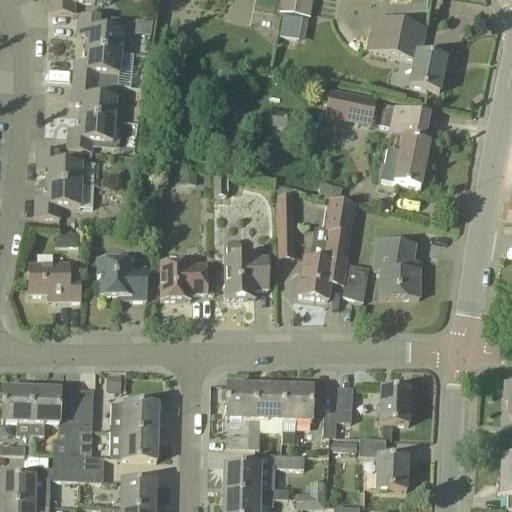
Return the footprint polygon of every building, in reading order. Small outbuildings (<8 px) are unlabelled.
[(109,0),(48,0),(48,17),(73,18),(74,6),(109,7),(109,0)] [(315,18),(317,0),(284,0),(283,15),(315,18)] [(123,23),(103,21),(78,19),(76,40),(86,41),(84,54),(120,57),(123,23)] [(282,19),(278,41),(303,45),(307,24),(282,19)] [(419,58),(423,39),(424,33),(371,23),(365,56),(413,65),(408,91),(438,97),(445,64),(419,58)] [(116,91),(120,57),(84,54),(83,66),(74,65),(72,87),(96,89),(116,91)] [(95,100),(96,89),(72,87),(70,108),(79,109),(78,121),(113,125),(116,102),(95,100)] [(329,96),(324,121),(371,130),(376,105),(329,96)] [(387,153),(380,185),(419,193),(428,147),(423,146),(428,118),(383,109),(378,129),(391,132),(390,139),(400,142),(397,155),(387,153)] [(259,126),(271,128),(274,113),(262,111),(259,126)] [(111,146),(113,125),(78,121),(77,134),(67,133),(65,155),(89,157),(91,144),(111,146)] [(62,167),(61,154),(36,153),(35,175),(45,175),(44,188),(93,190),(94,168),(62,167)] [(195,176),(193,176),(180,176),(179,176),(178,188),(195,188),(195,176)] [(225,181),(213,181),(214,201),(226,200),(225,181)] [(92,212),(93,190),(44,188),(44,201),(34,200),(34,222),(59,223),(59,211),(92,212)] [(292,264),(292,238),(292,200),(276,200),(277,264),(292,264)] [(341,290),(342,291),(345,269),(355,211),(329,204),(324,234),(327,235),(323,265),(302,262),(297,299),(327,304),(331,278),(343,280),(341,290)] [(79,238),(66,238),(66,246),(72,252),(79,252),(79,238)] [(372,274),(379,276),(379,303),(418,303),(418,274),(410,274),(414,250),(377,243),(372,274)] [(266,261),(240,262),(240,250),(236,246),(231,246),(226,249),(226,262),(223,262),(224,303),(254,303),(254,295),(267,294),(266,261)] [(129,305),(145,305),(145,273),(130,273),(129,265),(96,265),(96,282),(100,282),(100,302),(129,301),(129,305)] [(184,299),(205,299),(205,269),(189,269),(189,267),(159,268),(160,305),(184,305),(184,299)] [(362,307),(354,304),(359,271),(345,269),(342,291),(341,301),(362,308),(362,307)] [(54,306),(80,306),(79,282),(67,282),(67,270),(27,271),(28,301),(54,301),(54,306)] [(120,380),(106,379),(105,396),(120,396),(120,380)] [(225,424),(247,425),(247,440),(257,440),(257,425),(254,425),(256,390),(226,389),(225,424)] [(281,426),(283,391),(256,390),(254,425),(257,425),(281,426)] [(283,391),(281,426),(310,427),(311,392),(283,391)] [(15,440),(29,440),(30,394),(2,393),(1,428),(16,428),(15,440)] [(350,427),(351,413),(352,393),(336,393),(335,418),(335,427),(350,427)] [(43,429),(67,431),(66,462),(77,462),(78,436),(79,396),(30,394),(29,440),(43,441),(43,429)] [(379,395),(378,429),(408,430),(409,395),(379,395)] [(90,437),(92,408),(92,396),(79,396),(78,436),(90,437)] [(121,438),(156,439),(157,410),(122,409),(121,438)] [(335,427),(335,418),(323,417),(322,443),(334,443),(334,427),(335,427)] [(90,437),(78,436),(77,462),(90,462),(90,437)] [(155,467),(156,439),(121,438),(121,466),(155,467)] [(258,454),(257,440),(247,440),(247,441),(247,454),(258,454)] [(247,441),(244,441),(224,441),(224,454),(244,454),(247,454),(247,441)] [(406,463),(384,463),(384,445),(359,444),(358,463),(375,464),(374,494),(405,495),(406,463)] [(356,457),(357,447),(330,446),(330,456),(356,457)] [(302,474),(302,461),(253,460),(253,470),(224,469),(223,498),(258,499),(258,494),(272,494),(273,473),(302,474)] [(77,473),(77,462),(66,462),(53,461),(52,472),(77,473)] [(103,463),(90,462),(77,462),(77,473),(102,474),(103,463)] [(511,511),(511,462),(503,462),(502,499),(509,500),(508,511),(511,511)] [(76,487),(77,473),(52,472),(52,486),(76,487)] [(102,488),(102,474),(77,473),(76,487),(102,488)] [(33,498),(34,482),(0,481),(0,510),(48,511),(48,498),(33,498)] [(118,511),(154,511),(155,487),(120,486),(118,511)] [(257,511),(258,504),(272,504),(272,494),(258,494),(258,499),(223,498),(222,511),(257,511)] [(287,494),(272,494),(272,504),(287,505),(287,494)] [(294,511),(308,511),(309,498),(295,498),(294,511)]
